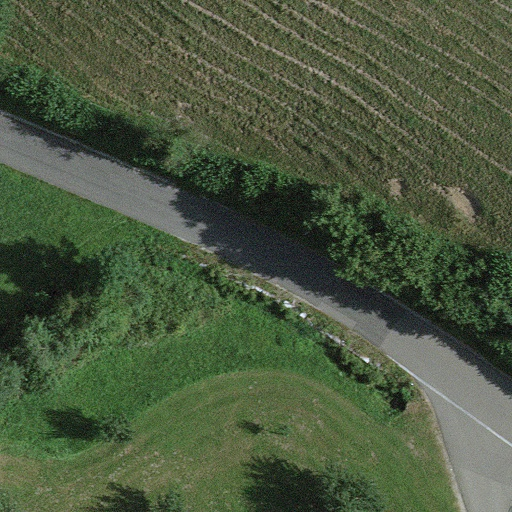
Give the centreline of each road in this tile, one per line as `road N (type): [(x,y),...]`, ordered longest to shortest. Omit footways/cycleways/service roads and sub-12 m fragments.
road 1 (unclassified): [(0,133),(353,302)]
road 2 (unclassified): [(511,411),(353,302)]
